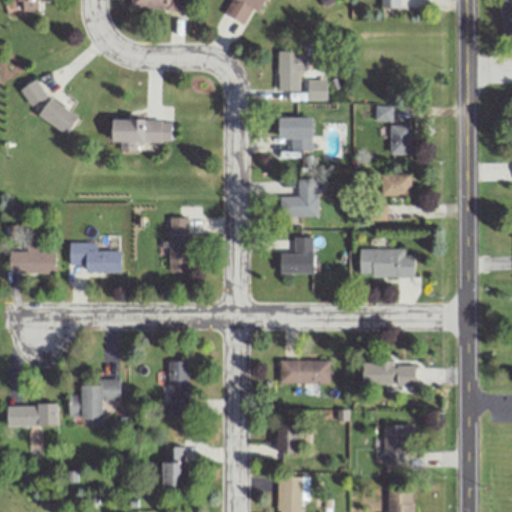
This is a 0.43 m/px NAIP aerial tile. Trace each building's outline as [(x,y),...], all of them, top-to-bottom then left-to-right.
[(18,0),(18,9),(39,9),(38,0),(18,0)] [(184,8),(184,0),(130,0),(130,8),(184,8)] [(251,7),(259,11),(264,0),(229,0),(223,13),(243,23),(251,7)] [(511,0),(502,0),(502,34),(511,33),(511,0)] [(277,89),(299,89),(299,50),(277,50),(277,89)] [(325,80),(307,80),(307,98),(325,98),(325,80)] [(77,116),(62,105),(62,104),(29,81),(21,93),(41,107),(36,114),(65,133),(77,116)] [(390,106),(375,106),(375,120),(390,120),(390,106)] [(311,150),(311,116),(277,116),(277,138),(290,138),(290,150),(311,150)] [(135,141),(159,141),(159,118),(112,118),(112,141),(121,141),(121,150),(135,150),(135,141)] [(389,153),(410,153),(410,124),(389,124),(389,153)] [(380,173),(380,195),(410,195),(410,173),(380,173)] [(279,216),(317,216),(317,178),(296,178),(296,196),(279,196),(279,216)] [(368,219),(386,219),(386,204),(368,204),(368,219)] [(167,217),(167,271),(188,271),(188,217),(167,217)] [(279,252),(279,273),(313,273),(313,236),(293,236),(293,252),(279,252)] [(96,242),(69,242),(68,264),(85,264),(85,272),(120,272),(120,250),(96,250),(96,242)] [(37,251),(37,245),(26,245),(26,251),(9,251),(9,272),(54,273),(54,251),(37,251)] [(405,248),(359,248),(359,276),(413,276),(413,253),(405,253),(405,248)] [(279,383),(329,383),(329,360),(279,360),(279,383)] [(167,414),(186,414),(186,361),(167,361),(167,414)] [(362,361),(362,384),(413,384),(413,361),(362,361)] [(101,417),(101,399),(118,399),(118,379),(96,379),(96,383),(79,383),(79,394),(68,394),(69,418),(101,417)] [(57,404),(7,404),(7,425),(57,425),(57,404)] [(299,453),(299,424),(277,424),(277,453),(299,453)] [(383,463),(406,463),(406,424),(383,424),(383,463)] [(162,462),(162,485),(185,485),(185,446),(174,446),(174,462),(162,462)] [(277,511),(301,511),(301,476),(277,476),(277,511)] [(387,491),(387,511),(412,511),(413,491),(387,491)]
